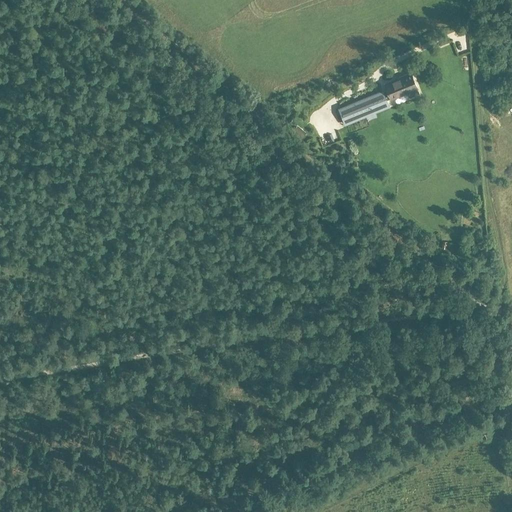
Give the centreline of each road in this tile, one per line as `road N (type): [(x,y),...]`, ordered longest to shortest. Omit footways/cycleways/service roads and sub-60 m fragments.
road 1 (track): [(511,348),(474,29)]
road 2 (track): [(146,355),(0,227)]
road 3 (track): [(164,511),(152,354)]
road 4 (track): [(3,378),(2,511)]
